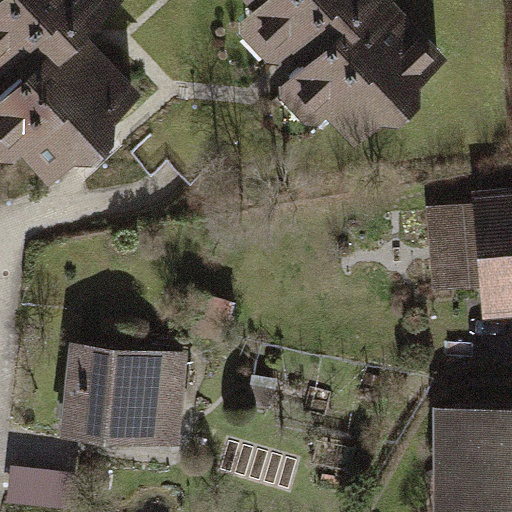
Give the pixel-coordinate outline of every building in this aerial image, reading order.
[(52,167),(132,89),(108,64),(99,71),(68,39),(108,0),(0,0),(0,57),(4,62),(12,54),(27,70),(0,96),(0,126),(18,145),(24,139),(52,167)] [(357,130),(438,54),(414,27),(405,35),(374,2),(375,0),(261,0),(250,11),(285,47),(293,39),(309,56),(290,74),(324,110),(331,103),(357,130)] [(511,293),(511,192),(484,195),(493,296),(511,293)] [(209,298),(188,291),(179,321),(200,328),(209,298)] [(176,384),(179,354),(79,344),(71,424),(140,430),(145,381),(176,384)] [(266,381),(264,390),(249,387),(246,401),(271,406),(275,383),(266,381)] [(511,511),(511,410),(462,411),(462,511),(511,511)] [(65,470),(17,464),(13,496),(62,502),(65,470)]
